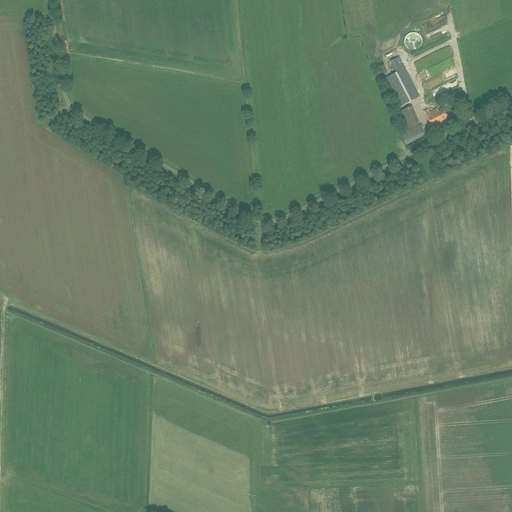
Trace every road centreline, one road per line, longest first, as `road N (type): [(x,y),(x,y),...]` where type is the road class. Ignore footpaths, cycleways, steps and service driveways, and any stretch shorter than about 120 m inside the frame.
road 1 (unclassified): [(511,101),(281,219),(256,220),(69,105),(49,0)]
road 2 (track): [(0,418),(0,296)]
